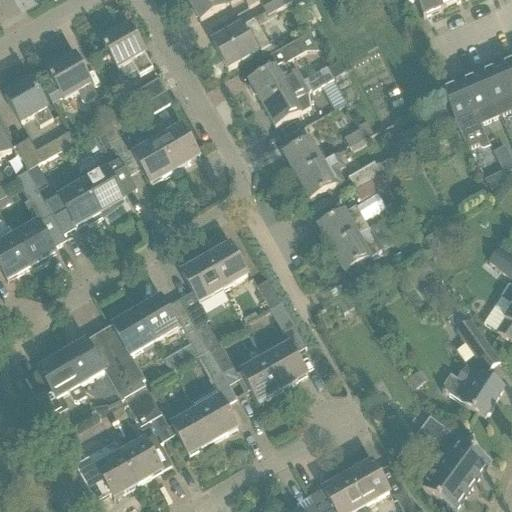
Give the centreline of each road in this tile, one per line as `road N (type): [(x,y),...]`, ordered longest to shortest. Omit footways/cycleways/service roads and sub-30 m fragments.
road 1 (residential): [(28,323),(241,198)]
road 2 (residential): [(241,198),(236,160),(134,0)]
road 3 (residential): [(188,511),(315,439)]
road 4 (residential): [(306,317),(241,198)]
road 5 (residential): [(315,439),(338,451),(353,443),(358,427),(351,411),(335,405),(318,413),(313,430)]
